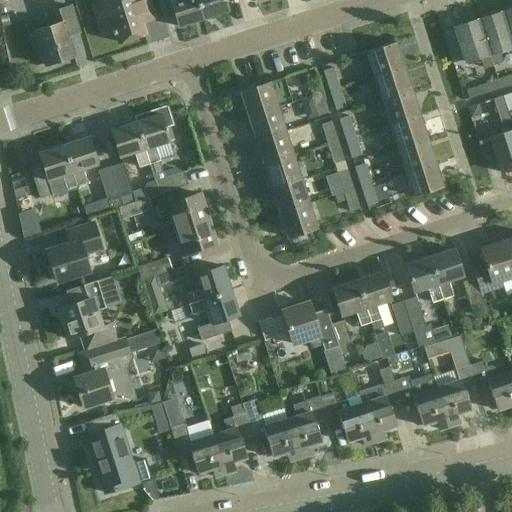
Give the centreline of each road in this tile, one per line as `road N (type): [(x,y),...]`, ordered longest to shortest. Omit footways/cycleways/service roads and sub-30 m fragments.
road 1 (residential): [(511,207),(287,279),(250,258),(189,61)]
road 2 (tertiary): [(51,511),(0,268)]
road 3 (tertiary): [(277,511),(511,461)]
road 4 (residential): [(189,61),(385,0)]
road 5 (residential): [(0,122),(189,61)]
